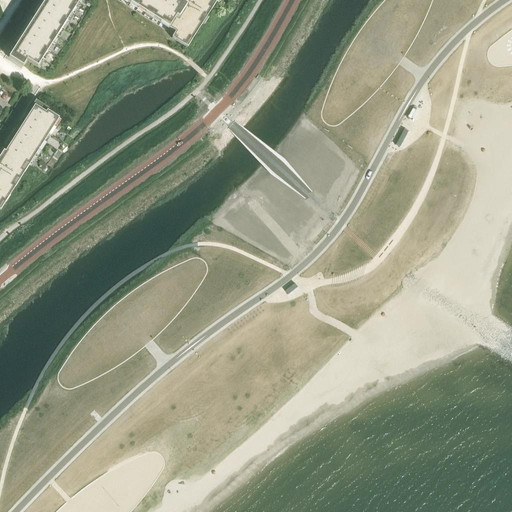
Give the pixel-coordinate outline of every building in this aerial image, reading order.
[(49,0),(14,55),(13,54),(12,57),(13,58),(24,65),(27,61),(38,68),(80,0),(49,0)] [(172,38),(187,48),(217,0),(186,0),(183,5),(179,2),(177,4),(170,0),(122,0),(168,29),(168,30),(169,29),(176,33),(172,38)] [(31,3),(27,1),(23,7),(27,10),(31,3)] [(17,16),(21,18),(25,12),(21,10),(17,16)] [(21,18),(17,16),(13,22),(17,25),(21,18)] [(7,31),(11,34),(15,27),(11,25),(7,31)] [(11,34),(7,31),(3,37),(7,40),(11,34)] [(18,102),(22,104),(26,98),(22,95),(18,102)] [(22,104),(18,102),(14,108),(18,110),(22,104)] [(0,210),(0,211),(34,157),(59,119),(47,111),(47,112),(45,110),(37,105),(36,104),(34,106),(35,107),(0,162),(0,210)] [(9,117),(13,119),(17,113),(13,110),(9,117)] [(13,119),(9,117),(5,123),(9,126),(13,119)] [(400,148),(408,132),(404,129),(395,145),(400,148)] [(288,295),(298,287),(295,283),(285,291),(288,295)]
